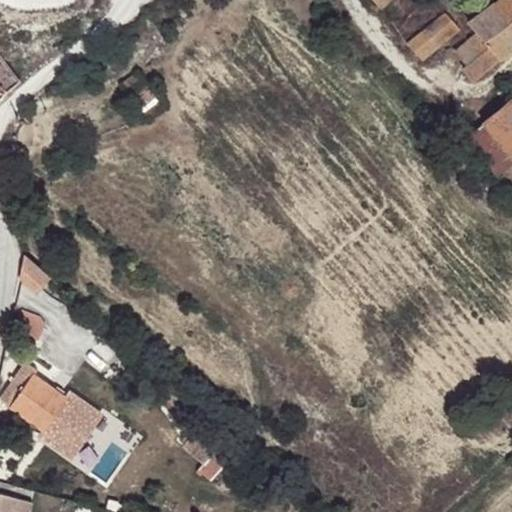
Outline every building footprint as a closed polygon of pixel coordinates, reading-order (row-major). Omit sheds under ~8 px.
[(392,0),(367,0),(378,14),(392,0)] [(496,63),(511,50),(511,0),(500,0),(468,26),(475,35),(486,50),(496,63)] [(458,34),(443,17),(407,47),(419,65),(458,34)] [(486,50),(475,35),(454,51),(466,66),(486,50)] [(470,83),(496,63),(486,50),(466,66),(459,72),(470,83)] [(24,97),(46,77),(33,66),(15,72),(7,66),(0,57),(0,107),(19,92),(24,97)] [(116,87),(142,118),(157,105),(151,91),(135,72),(116,87)] [(511,97),(480,123),(511,160),(511,97)] [(511,160),(480,123),(464,137),(498,175),(511,162),(511,160)] [(37,290),(47,281),(23,260),(20,276),(37,290)] [(40,321),(20,313),(14,331),(38,341),(45,327),(40,321)] [(143,377),(132,361),(126,364),(137,381),(143,377)] [(32,378),(36,372),(27,366),(1,405),(44,434),(66,400),(32,378)] [(66,400),(44,434),(40,440),(73,462),(104,415),(70,394),(66,400)] [(215,453),(194,434),(183,448),(205,466),(215,453)] [(228,463),(215,453),(205,466),(200,472),(212,482),(228,463)] [(16,511),(19,501),(0,496),(0,511),(16,511)] [(30,511),(32,505),(19,501),(16,511),(30,511)]
